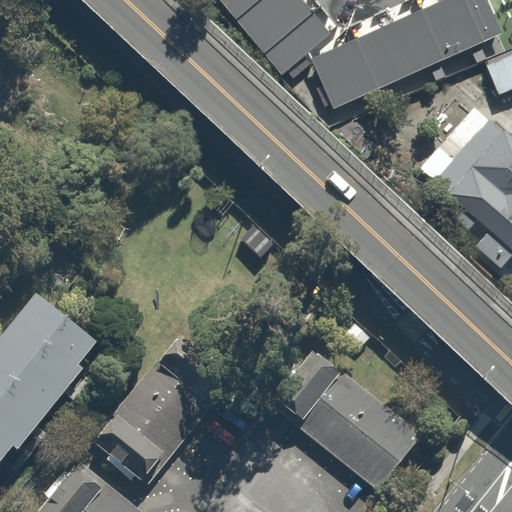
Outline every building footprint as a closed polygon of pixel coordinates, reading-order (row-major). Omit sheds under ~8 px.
[(328,35),(299,0),(216,0),(280,75),(328,35)] [(483,0),(444,0),(308,61),(331,110),(500,35),(483,0)] [(496,96),(511,89),(511,50),(482,63),(496,96)] [(511,142),(471,109),(418,169),(432,182),(430,184),(458,209),(450,218),(465,231),(473,222),(485,233),(472,248),(497,271),(511,254),(511,142)] [(99,341),(37,292),(0,338),(0,463),(14,445),(20,449),(85,367),(81,364),(99,341)] [(144,483),(149,487),(236,379),(181,338),(162,364),(158,361),(113,418),(116,421),(95,447),(110,459),(108,463),(131,481),(134,478),(142,485),(144,483)] [(340,375),(314,355),(270,407),(378,493),(423,437),(342,373),(340,375)] [(139,511),(81,465),(77,471),(103,492),(86,511),(139,511)] [(77,471),(76,470),(41,511),(86,511),(103,492),(77,471)]
